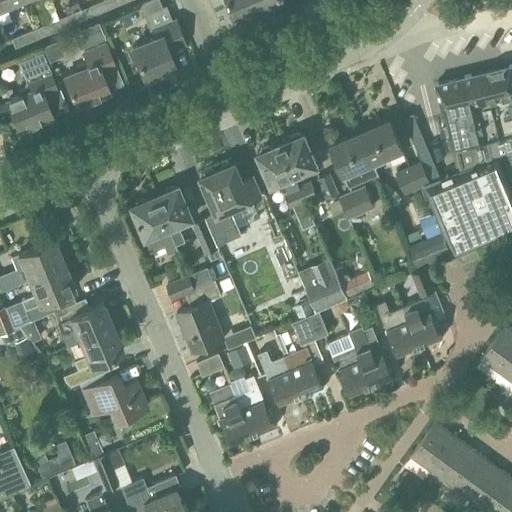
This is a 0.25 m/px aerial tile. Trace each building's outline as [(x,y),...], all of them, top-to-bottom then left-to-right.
[(105,0),(101,0),(90,5),(94,14),(108,8),(105,0)] [(147,0),(140,3),(144,14),(163,7),(160,0),(147,0)] [(262,9),(257,0),(230,0),(238,19),(262,9)] [(257,0),(262,9),(284,0),(257,0)] [(82,8),(67,15),(71,24),(86,18),(82,8)] [(154,36),(132,45),(145,76),(149,74),(150,77),(162,72),(161,69),(174,63),(169,52),(188,44),(176,17),(151,27),(154,36)] [(58,18),(44,24),(48,33),(62,28),(63,27),(59,18),(58,18)] [(105,38),(98,21),(73,31),(80,48),(105,38)] [(36,28),(20,34),(24,43),(39,37),(40,37),(36,28)] [(88,66),(64,76),(76,105),(110,91),(103,72),(117,66),(107,42),(82,52),(88,66)] [(49,66),(25,76),(31,90),(8,99),(19,129),(53,115),(45,96),(59,90),(49,66)] [(431,182),(424,185),(453,256),(475,247),(494,239),(511,231),(511,66),(437,85),(444,113),(459,171),(447,176),(442,178),(442,179),(431,183),(431,182)] [(361,131),(374,161),(404,149),(391,119),(361,131)] [(382,180),(374,161),(361,131),(333,143),(353,192),(382,180)] [(282,142),(296,175),(319,165),(305,132),(282,142)] [(282,142),(259,152),(273,184),(282,180),(286,190),(300,184),(296,175),(282,142)] [(424,185),(431,182),(422,162),(398,173),(406,193),(424,185)] [(217,170),(231,206),(262,194),(254,176),(243,180),(236,163),(217,170)] [(243,235),(231,206),(217,170),(203,176),(218,212),(207,216),(219,245),(243,235)] [(338,191),(329,170),(315,176),(325,197),(338,191)] [(300,184),(307,201),(318,196),(311,179),(300,184)] [(286,190),(303,227),(314,222),(305,201),(307,201),(300,184),(286,190)] [(158,196),(178,244),(186,240),(179,224),(193,218),(180,186),(158,196)] [(367,190),(341,201),(348,216),(373,206),(367,190)] [(158,196),(135,205),(149,237),(155,251),(169,245),(170,248),(178,244),(158,196)] [(192,221),(206,252),(218,247),(204,216),(192,221)] [(430,218),(414,223),(418,234),(434,229),(430,218)] [(418,264),(448,253),(440,230),(409,242),(418,264)] [(30,279),(66,263),(55,237),(12,256),(16,267),(24,264),(30,279)] [(66,263),(30,279),(36,293),(23,299),(32,320),(53,311),(56,310),(51,299),(77,288),(66,263)] [(422,293),(436,288),(427,265),(413,271),(422,293)] [(346,298),(338,278),(335,270),(304,283),(316,311),(336,302),(346,298)] [(375,286),(368,270),(349,277),(348,274),(340,277),(338,278),(346,298),(348,297),(375,286)] [(392,294),(414,293),(413,272),(391,273),(392,294)] [(188,292),(195,289),(190,277),(167,287),(173,299),(188,293),(188,292)] [(194,307),(180,312),(196,350),(227,337),(211,300),(224,295),(218,280),(195,289),(188,292),(188,293),(194,307)] [(404,306),(420,346),(443,337),(426,297),(404,306)] [(312,313),(307,300),(299,302),(293,305),(298,317),(304,315),(312,313)] [(420,346),(404,306),(392,311),(387,300),(379,304),(399,354),(420,346)] [(56,310),(53,311),(62,331),(68,346),(81,341),(114,326),(104,302),(81,312),(76,301),(56,310)] [(0,305),(0,331),(12,327),(3,304),(0,305)] [(312,313),(304,315),(313,337),(328,331),(319,310),(312,313)] [(298,317),(291,320),(300,342),(313,337),(304,315),(298,317)] [(502,374),(511,359),(511,326),(507,323),(482,359),(502,374)] [(364,325),(350,331),(356,345),(371,384),(395,374),(374,324),(365,327),(364,325)] [(73,360),(77,368),(61,374),(64,379),(66,382),(68,386),(82,380),(105,370),(100,360),(124,350),(114,326),(81,341),(87,354),(73,360)] [(371,384),(356,345),(350,331),(328,340),(350,392),(371,384)] [(286,353),(302,391),(325,381),(309,344),(286,353)] [(302,391),(286,353),(273,358),(269,348),(260,352),(280,400),(302,391)] [(220,351),(197,360),(203,374),(226,365),(220,351)] [(511,380),(511,359),(502,374),(511,380)] [(234,382),(233,383),(253,432),(276,423),(256,373),(247,377),(234,382)] [(124,384),(120,374),(84,389),(94,413),(112,406),(119,420),(150,407),(138,379),(124,384)] [(231,441),(253,432),(233,383),(212,391),(231,441)] [(432,469),(454,439),(446,434),(449,429),(437,420),(412,454),(432,469)] [(75,462),(65,439),(54,443),(58,453),(47,458),(43,448),(32,453),(42,476),(75,462)] [(452,483),(476,450),(464,441),(461,445),(454,439),(432,469),(452,483)] [(0,499),(31,486),(13,445),(0,451),(0,468),(1,471),(0,471),(0,499)] [(116,446),(106,451),(113,467),(123,463),(116,446)] [(472,498),(493,468),(485,462),(488,458),(476,450),(452,483),(472,498)] [(91,457),(104,488),(119,482),(113,467),(106,451),(91,457)] [(491,511),(511,483),(511,475),(504,470),(501,474),(493,468),(472,498),(491,511)] [(186,511),(177,490),(181,488),(175,473),(147,485),(143,477),(122,486),(132,511),(135,511),(147,507),(149,511),(186,511)] [(511,511),(511,483),(491,511),(511,511)] [(84,498),(90,511),(111,511),(105,497),(103,497),(101,491),(84,498)] [(62,511),(58,501),(45,507),(45,511),(62,511)]
